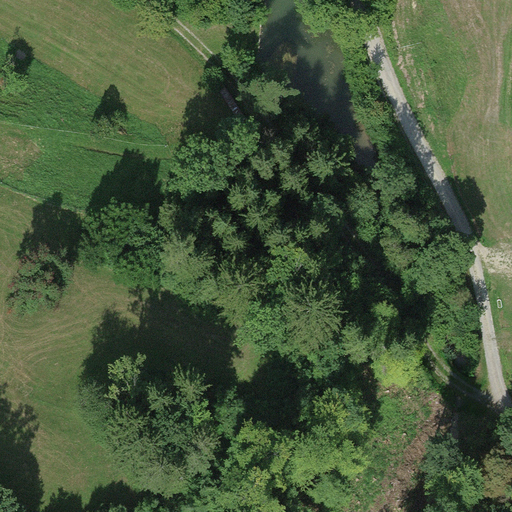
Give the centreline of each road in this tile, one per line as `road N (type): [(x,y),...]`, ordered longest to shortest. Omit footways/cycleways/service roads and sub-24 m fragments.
road 1 (track): [(501,404),(463,385),(207,55),(144,0)]
road 2 (track): [(511,423),(495,390),(486,314),(461,233),(354,0)]
